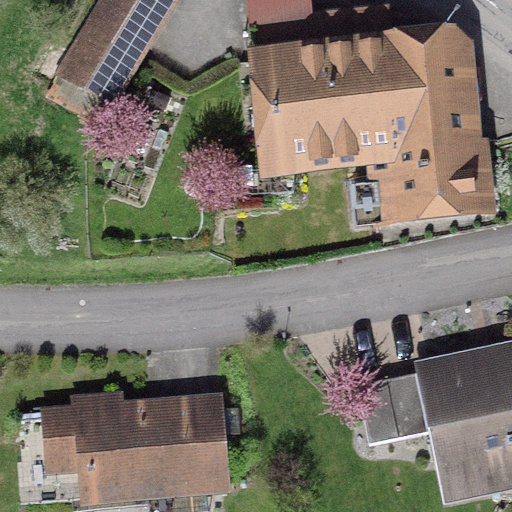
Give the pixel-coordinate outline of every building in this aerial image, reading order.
[(103,129),(180,0),(102,0),(46,95),(103,129)] [(245,0),(247,27),(314,23),(313,13),(311,0),(245,0)] [(314,23),(247,27),(260,183),(368,172),(371,232),(496,219),(489,143),(482,143),(474,48),(454,31),(392,37),(389,7),(313,13),(314,23)] [(511,344),(415,365),(417,376),(356,389),(369,447),(427,435),(443,509),(511,494),(511,344)] [(80,511),(231,500),(223,396),(125,404),(124,394),(71,398),(72,409),(41,411),(46,479),(77,476),(80,511)]
